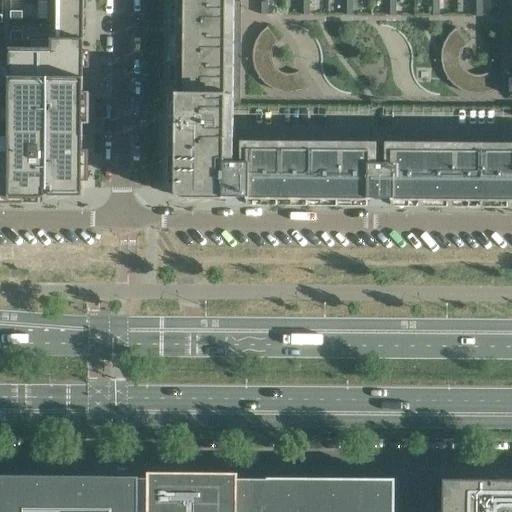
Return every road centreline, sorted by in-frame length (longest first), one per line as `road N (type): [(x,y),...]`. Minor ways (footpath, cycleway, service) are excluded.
road 1 (primary): [(511,347),(0,339)]
road 2 (primary): [(0,398),(511,401)]
road 3 (residential): [(0,457),(415,459)]
road 4 (residential): [(127,218),(511,222)]
road 5 (residential): [(122,0),(120,178),(127,218)]
road 6 (residential): [(0,217),(127,218)]
